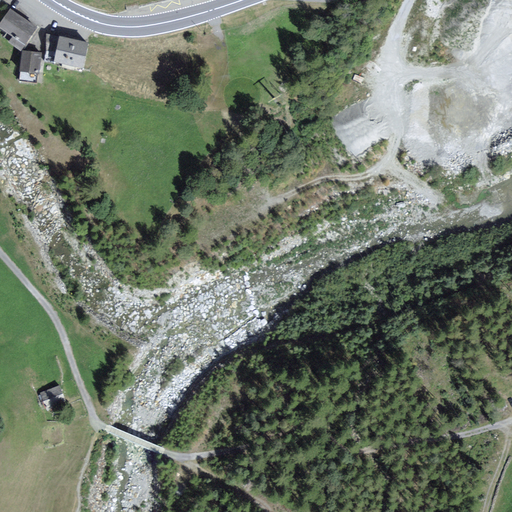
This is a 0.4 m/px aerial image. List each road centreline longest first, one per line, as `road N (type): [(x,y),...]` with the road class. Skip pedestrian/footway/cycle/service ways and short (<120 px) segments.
road 1 (track): [(511,416),(484,428),(349,450),(308,426),(185,460)]
road 2 (track): [(94,419),(58,325),(0,251)]
road 3 (primary): [(53,0),(121,26),(240,0)]
